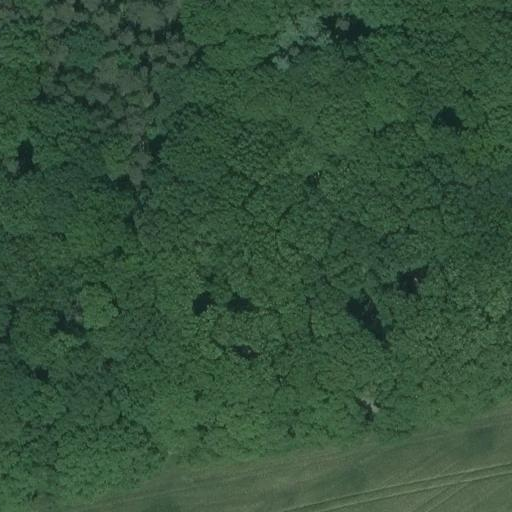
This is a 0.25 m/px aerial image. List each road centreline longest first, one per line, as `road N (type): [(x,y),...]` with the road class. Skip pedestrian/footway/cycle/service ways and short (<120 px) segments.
road 1 (tertiary): [(511,357),(0,460)]
road 2 (track): [(152,429),(236,106)]
